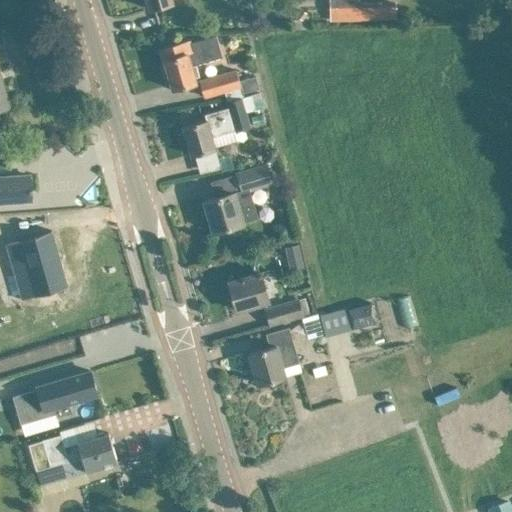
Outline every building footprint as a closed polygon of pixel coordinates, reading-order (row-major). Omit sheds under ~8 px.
[(146,0),(149,9),(173,2),(172,0),(146,0)] [(360,0),(330,0),(330,23),(398,18),(396,0),(361,2),(360,0)] [(297,17),(302,20),(306,13),(302,10),(297,17)] [(191,40),(180,43),(161,49),(172,88),(196,82),(192,66),(222,57),(216,34),(191,42),(191,40)] [(236,69),(200,79),(205,96),(225,90),(227,100),(244,96),(243,92),(244,92),(260,87),(256,74),(240,79),(236,69)] [(0,118),(1,118),(0,113),(0,106),(8,104),(0,74),(0,118)] [(206,119),(183,126),(191,155),(210,149),(214,148),(237,142),(234,130),(249,126),(245,111),(254,109),(250,94),(244,96),(227,100),(226,101),(228,107),(226,108),(224,108),(205,114),(206,119)] [(264,149),(267,159),(278,157),(276,146),(264,149)] [(268,164),(236,173),(241,189),(244,188),(245,190),(249,188),(273,181),(268,164)] [(29,175),(9,176),(0,176),(0,202),(31,201),(29,175)] [(224,195),(205,200),(214,231),(233,225),(258,218),(254,203),(249,188),(245,190),(244,188),(241,189),(236,191),(224,195)] [(269,209),(290,204),(287,189),(265,194),(269,209)] [(51,230),(32,236),(7,243),(23,299),(67,286),(51,230)] [(305,267),(299,243),(285,246),(291,270),(305,267)] [(261,272),(228,281),(236,310),(270,300),(261,272)] [(0,288),(0,306),(11,305),(9,287),(0,288)] [(305,297),(300,299),(266,309),(270,324),(310,312),(305,297)] [(376,321),(371,302),(347,308),(352,328),(376,321)] [(249,352),(257,383),(286,375),(283,366),(299,361),(289,326),(265,333),(269,347),(249,352)] [(322,402),(440,374),(431,332),(312,361),(322,402)] [(67,365),(65,354),(13,364),(16,377),(50,371),(50,369),(67,365)] [(24,392),(12,396),(20,423),(56,413),(57,416),(72,411),(69,402),(78,399),(97,394),(91,371),(72,376),(58,380),(59,382),(24,392)] [(466,376),(434,386),(455,450),(489,438),(486,428),(498,424),(486,387),(472,392),(466,376)] [(65,456),(78,452),(84,472),(98,467),(117,462),(109,433),(89,438),(63,445),(59,433),(42,439),(29,444),(36,467),(47,464),(48,467),(67,461),(65,456)]
